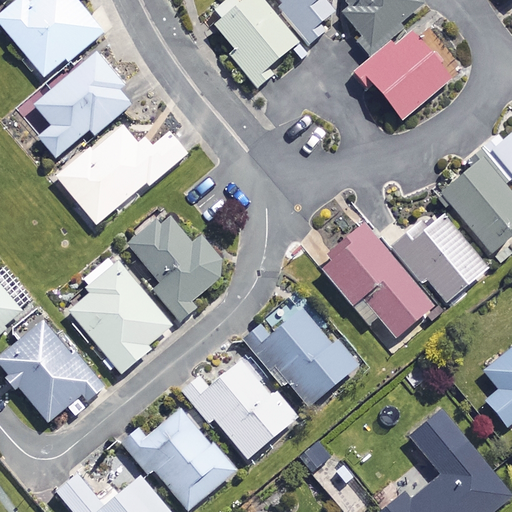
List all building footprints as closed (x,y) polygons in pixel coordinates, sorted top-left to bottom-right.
[(79,0),(39,0),(30,8),(24,1),(0,20),(0,26),(45,82),(102,36),(75,3),(79,0)] [(298,51),(255,0),(253,0),(216,31),(235,54),(229,58),(254,87),(298,51)] [(325,0),(274,0),(306,41),(335,19),(322,3),(325,0)] [(425,9),(416,0),(347,0),(335,11),(373,54),(425,9)] [(452,82),(413,38),(393,56),(387,49),(358,75),(403,126),(452,82)] [(89,136),(92,140),(131,108),(117,91),(125,85),(101,56),(36,109),(52,129),(35,142),(53,165),(89,136)] [(154,148),(138,146),(122,131),(59,182),(98,231),(188,159),(169,136),(154,148)] [(511,137),(492,153),(511,177),(511,137)] [(511,235),(511,197),(487,165),(445,198),(489,254),(511,235)] [(191,250),(169,217),(128,244),(176,319),(232,282),(205,241),(191,250)] [(429,236),(422,228),(394,252),(446,310),(487,273),(443,223),(429,236)] [(432,313),(364,232),(320,270),(366,325),(374,318),(395,344),(432,313)] [(171,331),(118,266),(88,290),(94,297),(71,315),(122,378),(149,356),(146,352),(171,331)] [(0,336),(23,317),(0,289),(0,336)] [(353,374),(302,316),(272,343),(262,333),(245,348),(269,376),(274,371),(311,412),(353,374)] [(99,388),(43,324),(0,361),(0,369),(52,429),(99,388)] [(511,349),(484,375),(501,393),(486,406),(509,431),(511,428),(511,349)] [(271,402),(242,366),(210,393),(198,379),(181,393),(210,428),(215,424),(249,464),(301,421),(280,395),(271,402)] [(192,511),(235,474),(179,413),(147,443),(139,434),(123,448),(149,477),(154,473),(188,511),(192,511)] [(496,511),(510,502),(440,416),(409,441),(441,481),(412,505),(406,498),(389,511),(496,511)] [(104,511),(77,479),(57,496),(70,511),(167,511),(141,481),(104,511)]
